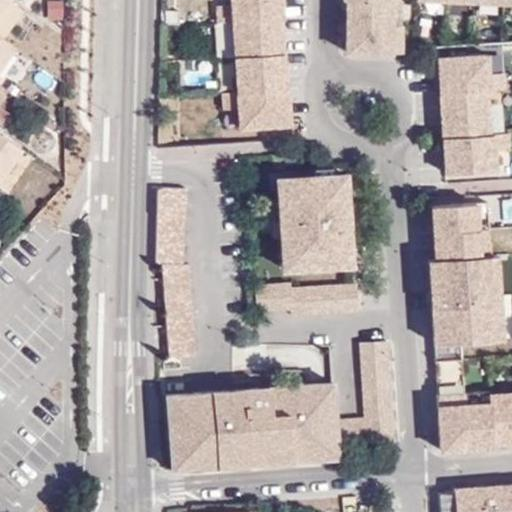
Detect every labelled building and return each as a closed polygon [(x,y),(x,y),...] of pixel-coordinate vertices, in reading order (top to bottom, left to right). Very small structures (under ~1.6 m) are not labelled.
[(23,8),(11,0),(10,0),(0,15),(0,32),(5,37),(23,8)] [(0,0),(0,15),(10,0),(0,0)] [(217,0),(218,16),(234,15),(245,14),(281,11),(283,11),(282,0),(217,0)] [(349,0),(350,46),(395,45),(394,0),(349,0)] [(236,51),(284,48),(281,11),(245,14),(234,15),(236,51)] [(0,66),(16,44),(5,37),(0,32),(0,66)] [(286,84),(285,72),(284,48),(236,51),(237,73),(238,88),(286,84)] [(493,139),(490,59),(440,62),(442,139),(446,139),(447,176),(499,175),(497,139),(493,139)] [(286,84),(238,88),(223,88),(224,105),(239,104),(240,122),(290,119),(288,84),(286,84)] [(0,179),(23,148),(0,131),(0,179)] [(277,189),(281,245),(293,245),(293,259),(282,260),(257,261),(258,287),(294,286),(294,291),(361,289),(360,261),(350,262),(345,171),(288,174),(289,189),(277,189)] [(288,174),(276,175),(277,189),(289,189),(288,174)] [(186,182),(156,182),(155,208),(153,274),(155,274),(155,258),(161,258),(162,269),(164,306),(168,352),(195,350),(194,333),(191,289),(189,268),(189,259),(183,259),(186,182)] [(432,202),(434,229),(488,225),(487,199),(432,202)] [(488,225),(434,229),(435,255),(490,251),(488,225)] [(282,260),(293,259),(293,245),(281,245),(282,260)] [(498,292),(498,285),(496,251),(490,251),(435,255),(429,255),(434,356),(460,355),(460,337),(501,335),(500,314),(491,314),(489,292),(498,292)] [(500,314),(498,292),(489,292),(491,314),(500,314)] [(390,412),(385,334),(359,335),(363,413),(334,416),(336,442),(336,443),(365,440),(392,438),(390,412)] [(434,356),(439,446),(450,445),(465,444),(462,389),(460,355),(434,356)] [(170,455),(185,454),(186,464),(237,460),(282,457),(322,454),(321,444),(336,443),(336,442),(334,416),(333,393),(320,394),(320,379),(268,382),(268,387),(258,388),(258,384),(232,385),(197,388),(166,390),(170,455)] [(333,393),(331,379),(320,379),(320,394),(333,393)] [(491,443),(491,438),(488,391),(488,387),(462,389),(465,444),(478,444),(491,443)] [(509,437),(511,437),(511,389),(488,391),(491,438),(509,437)] [(322,454),(337,453),(336,443),(321,444),(322,454)] [(170,455),(171,465),(186,464),(185,454),(170,455)] [(511,511),(511,480),(506,481),(453,485),(454,488),(441,489),(442,511),(511,511)]
